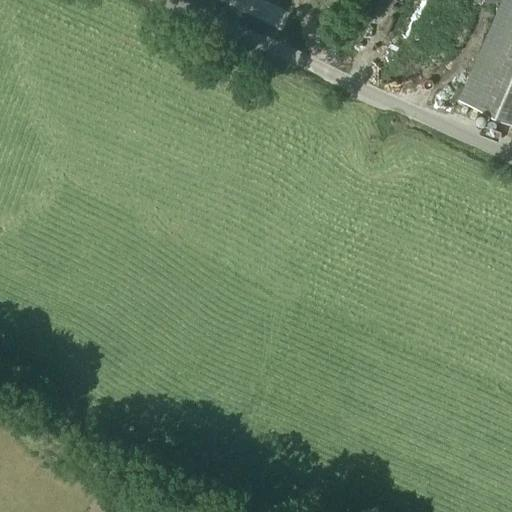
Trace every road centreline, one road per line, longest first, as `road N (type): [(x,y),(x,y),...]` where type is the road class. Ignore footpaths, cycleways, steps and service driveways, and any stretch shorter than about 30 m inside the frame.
road 1 (unknown): [(511,160),(151,0)]
road 2 (track): [(0,392),(49,442),(183,511)]
